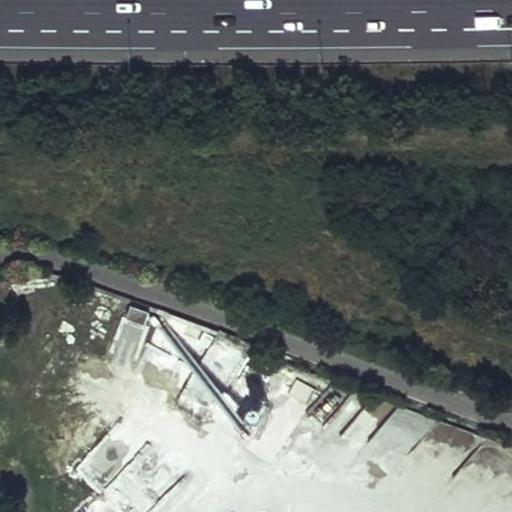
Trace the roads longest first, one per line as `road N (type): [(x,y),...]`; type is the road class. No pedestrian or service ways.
road 1 (motorway): [(0,4),(511,0)]
road 2 (unknown): [(446,511),(395,482),(322,476),(271,482),(220,500),(210,511)]
